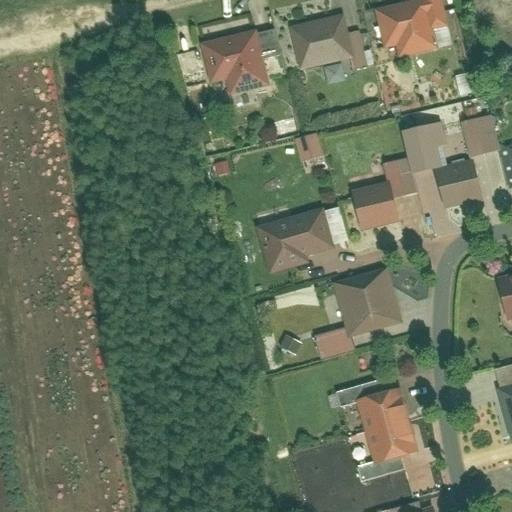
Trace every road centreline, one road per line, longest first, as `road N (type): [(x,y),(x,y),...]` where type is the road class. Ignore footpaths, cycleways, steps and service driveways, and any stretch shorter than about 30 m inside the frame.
road 1 (residential): [(466,511),(440,411),(438,282),(447,251)]
road 2 (residential): [(447,251),(418,247),(322,273)]
